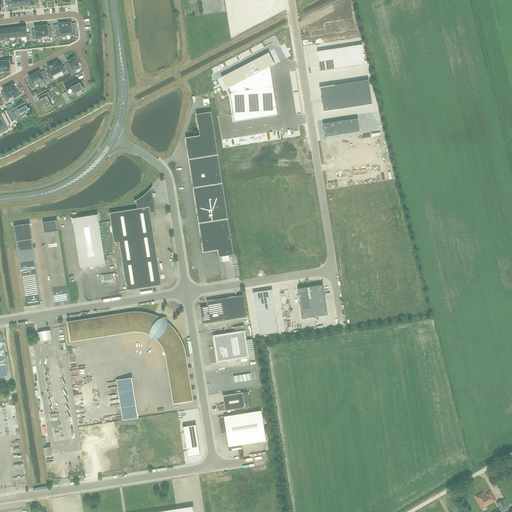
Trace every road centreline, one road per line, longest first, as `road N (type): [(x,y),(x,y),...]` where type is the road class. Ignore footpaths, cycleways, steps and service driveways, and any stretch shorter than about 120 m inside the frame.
road 1 (unclassified): [(291,0),(332,269)]
road 2 (unclassified): [(0,499),(213,466)]
road 3 (unclassified): [(0,321),(185,292)]
road 4 (unclassified): [(185,292),(166,173),(116,139)]
road 5 (unclassified): [(213,466),(185,292)]
road 6 (unclassified): [(185,292),(332,269)]
